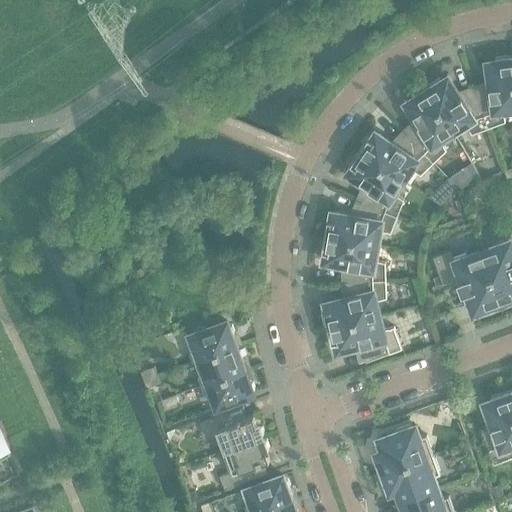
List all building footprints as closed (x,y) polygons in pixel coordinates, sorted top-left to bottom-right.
[(505,110),(511,109),(511,55),(496,57),(496,61),(488,62),(491,86),(476,91),(489,128),(506,122),(505,110)] [(489,128),(476,91),(461,97),(449,77),(441,81),(439,78),(426,87),(454,132),(466,124),(472,134),(489,128)] [(441,140),(454,132),(426,87),(412,95),(413,98),(406,103),(419,123),(407,134),(435,162),(448,149),(441,140)] [(435,162),(407,134),(396,145),(376,132),(372,139),(369,137),(360,150),(404,180),(412,168),(422,175),(435,162)] [(396,193),(404,180),(360,150),(350,164),(353,166),(349,173),(368,186),(362,201),(398,216),(405,199),(396,193)] [(392,232),(398,216),(362,201),(356,216),(333,212),(331,220),(328,220),(325,236),(378,245),(380,230),(392,232)] [(511,228),(509,230),(511,236),(497,242),(498,245),(483,250),(503,306),(511,303),(511,228)] [(375,259),(378,245),(325,236),(322,252),(326,253),(324,261),(348,265),(348,281),(387,280),(386,262),(375,259)] [(487,312),(503,306),(483,250),(468,256),(467,253),(452,258),(450,251),(433,257),(441,277),(443,284),(458,279),(466,301),(469,300),(474,313),(486,309),(487,312)] [(441,277),(434,279),(437,286),(443,284),(441,277)] [(328,328),(380,315),(377,300),(388,298),(387,280),(348,281),(349,297),(326,303),(328,311),(324,312),(328,328)] [(380,315),(328,328),(332,343),(336,343),(338,351),(361,345),(367,362),(403,348),(395,326),(384,329),(380,315)] [(193,362),(236,346),(233,336),(235,332),(233,325),(228,323),(228,321),(207,329),(203,326),(196,329),(194,334),(191,335),(196,349),(189,352),(193,362)] [(202,385),(245,369),(242,360),(244,355),(241,348),(237,346),(236,346),(193,362),(200,360),(205,373),(198,375),(202,385)] [(144,379),(158,374),(155,366),(141,371),(144,379)] [(217,407),(254,394),(254,393),(256,388),(253,381),(249,379),(245,369),(202,385),(205,395),(212,393),(217,407)] [(147,387),(161,382),(158,374),(144,379),(147,387)] [(511,447),(511,446),(511,445),(511,404),(507,391),(491,396),(493,400),(485,403),(493,425),(482,429),(494,464),(511,457),(511,447)] [(179,403),(176,394),(161,400),(164,408),(179,403)] [(222,451),(263,437),(263,436),(265,432),(262,425),(258,422),(255,414),(248,417),(244,405),(201,421),(206,434),(215,430),(222,451)] [(380,474),(434,454),(427,435),(420,437),(416,426),(412,427),(411,424),(395,429),(396,433),(376,440),(380,452),(376,453),(379,460),(376,461),(380,474)] [(0,485),(20,477),(14,463),(0,430),(0,485)] [(263,437),(222,451),(230,472),(221,475),(225,488),(268,473),(264,461),(271,459),(268,451),(270,446),(268,439),(263,437)] [(398,502),(438,487),(434,476),(441,474),(434,454),(380,474),(385,487),(388,486),(391,492),(394,491),(398,502)] [(247,511),(257,511),(292,499),(289,490),(291,485),(288,478),(284,476),(283,475),(247,488),(252,503),(245,506),(247,511)] [(496,500),(503,497),(499,485),(492,487),(496,500)] [(455,511),(449,496),(442,498),(438,487),(398,502),(401,511),(455,511)] [(193,492),(191,493),(189,494),(191,501),(193,501),(199,499),(197,494),(193,492)] [(300,511),(296,509),(292,499),(257,511),(300,511)] [(201,505),(203,511),(213,511),(209,502),(201,505)]
